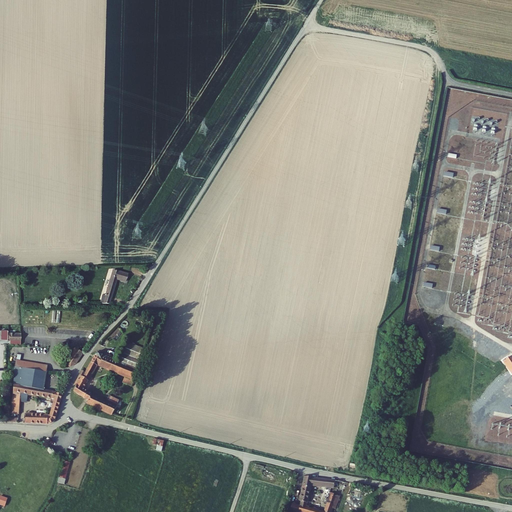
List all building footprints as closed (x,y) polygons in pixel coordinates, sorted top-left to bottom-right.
[(101,294),(99,301),(108,301),(117,277),(124,280),(127,274),(113,269),(104,294),(101,294)] [(471,330),(467,337),(476,341),(480,334),(471,330)] [(482,352),(489,339),(483,335),(476,348),(482,352)] [(132,337),(121,363),(138,371),(149,344),(132,337)] [(77,347),(67,361),(71,364),(76,361),(83,352),(77,347)] [(73,391),(84,399),(88,393),(83,390),(97,365),(125,378),(123,385),(131,389),(138,371),(121,363),(97,352),(93,357),(94,358),(86,371),(83,369),(74,384),(77,385),(73,391)] [(511,354),(502,361),(511,374),(511,373),(511,354)] [(16,362),(12,412),(20,413),(21,397),(28,399),(29,393),(55,398),(51,414),(27,413),(25,422),(50,424),(54,423),(63,394),(53,392),(54,389),(45,388),(49,365),(18,359),(16,362)] [(88,401),(86,403),(112,414),(116,408),(118,401),(108,396),(105,403),(91,395),(88,401)] [(164,441),(154,439),(153,444),(163,447),(164,441)] [(69,462),(64,461),(60,475),(59,475),(57,481),(64,483),(69,462)] [(331,494),(325,511),(307,507),(311,484),(332,488),(334,481),(306,477),(302,502),(303,502),(302,505),(300,511),(332,511),(334,508),(337,509),(340,497),(331,494)] [(300,511),(302,505),(294,503),(293,511),(300,511)]
